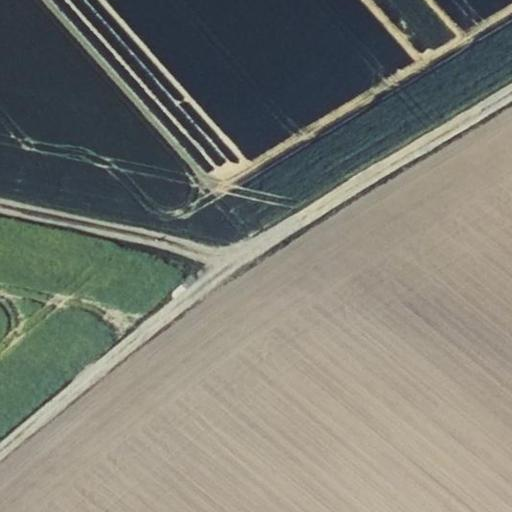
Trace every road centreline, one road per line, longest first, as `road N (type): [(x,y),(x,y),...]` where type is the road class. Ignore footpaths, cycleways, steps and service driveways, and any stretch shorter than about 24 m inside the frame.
road 1 (track): [(511,91),(238,257),(0,452)]
road 2 (track): [(0,205),(238,257)]
